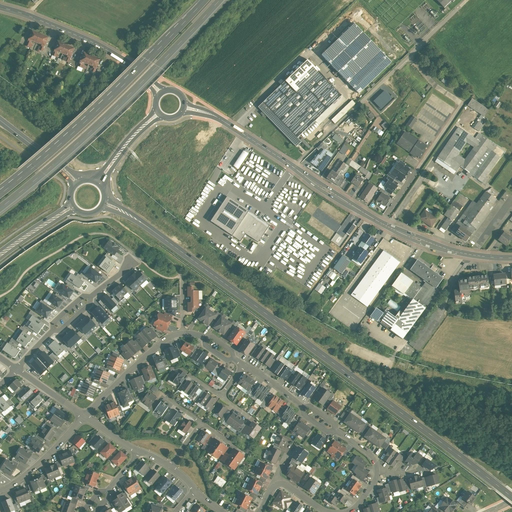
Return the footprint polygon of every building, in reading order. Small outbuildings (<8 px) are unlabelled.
[(354,24),(321,56),(348,83),(381,52),(354,24)] [(40,34),(32,31),(28,40),(30,40),(37,43),(40,34)] [(48,38),(40,34),(37,43),(43,46),(45,47),(48,38)] [(58,42),(54,50),(54,51),(56,51),(62,54),(66,45),(58,42)] [(74,49),(66,45),(62,54),(69,57),(71,57),(74,49)] [(381,52),(348,83),(358,94),(391,63),(381,52)] [(92,56),(84,53),(80,61),(82,62),(88,65),(92,56)] [(100,60),(92,56),(88,65),(95,68),(96,68),(100,60)] [(308,60),(258,108),(296,147),(301,142),(297,138),(342,95),(308,60)] [(373,101),(381,109),(392,99),(384,91),(373,101)] [(488,111),(472,99),(467,106),(484,117),(488,111)] [(352,101),(331,120),(335,124),(355,104),(352,101)] [(415,123),(410,120),(406,125),(411,128),(415,123)] [(385,122),(381,126),(385,130),(389,126),(385,122)] [(373,130),(381,136),(384,133),(376,127),(373,130)] [(204,141),(208,132),(199,128),(195,137),(204,141)] [(479,134),(475,140),(458,128),(437,159),(456,172),(460,167),(468,172),(467,174),(471,177),(472,175),(485,186),(504,160),(492,152),(496,147),(482,137),(482,136),(479,134)] [(418,141),(405,132),(397,144),(410,153),(418,159),(427,146),(418,141)] [(341,143),(343,138),(335,134),(332,139),(341,143)] [(234,166),(238,169),(249,152),(245,149),(234,166)] [(324,151),(311,163),(316,167),(317,166),(318,167),(317,168),(321,171),(330,158),(326,155),(326,156),(324,155),(326,152),(324,151)] [(339,160),(334,167),(338,170),(341,171),(346,165),(339,160)] [(404,166),(399,163),(395,169),(405,176),(409,170),(404,166)] [(346,165),(341,171),(338,175),(339,176),(344,172),(348,166),(346,165)] [(368,172),(361,167),(359,171),(366,176),(368,172)] [(395,169),(391,175),(389,173),(387,176),(388,177),(394,180),(396,178),(401,182),(405,176),(395,169)] [(335,174),(331,171),(326,178),(333,182),(338,175),(335,174)] [(339,176),(338,175),(333,182),(339,187),(344,180),(339,176)] [(356,175),(351,182),(358,187),(363,180),(356,175)] [(394,180),(388,177),(386,179),(388,181),(386,184),(385,183),(383,186),(384,187),(392,193),(393,193),(395,190),(396,190),(398,187),(392,183),(394,180)] [(370,184),(360,198),(367,202),(369,199),(370,199),(372,197),(372,196),(377,189),(370,184)] [(496,200),(485,192),(482,197),(492,204),(496,200)] [(385,196),(382,193),(376,201),(384,206),(389,199),(385,196)] [(210,221),(232,236),(248,211),(227,197),(210,221)] [(435,201),(430,197),(427,202),(432,205),(435,201)] [(467,218),(460,227),(471,234),(492,204),(482,197),(477,204),(467,218)] [(463,215),(467,218),(477,204),(473,201),(463,215)] [(452,207),(459,212),(462,207),(455,202),(452,207)] [(452,207),(448,211),(449,212),(446,217),(448,218),(445,221),(449,224),(459,212),(452,207)] [(269,225),(248,211),(232,236),(240,241),(245,234),(258,242),(269,225)] [(436,219),(425,211),(419,219),(431,227),(436,219)] [(463,215),(451,231),(455,234),(460,227),(467,218),(463,215)] [(445,221),(441,228),(445,231),(450,224),(449,224),(445,221)] [(346,233),(349,235),(356,226),(353,224),(346,233)] [(460,227),(455,234),(466,242),(471,234),(460,227)] [(511,238),(503,233),(498,240),(500,241),(499,241),(506,246),(511,238)] [(374,239),(367,234),(362,241),(369,246),(374,239)] [(105,248),(114,255),(119,249),(110,242),(105,248)] [(368,254),(360,248),(353,257),(361,263),(368,254)] [(384,251),(357,287),(374,299),(400,263),(384,251)] [(83,261),(85,259),(77,253),(74,256),(75,256),(73,258),(75,260),(78,256),(83,261)] [(350,262),(341,256),(332,269),(340,274),(338,277),(342,281),(344,278),(340,275),(350,262)] [(100,268),(108,274),(115,264),(112,262),(107,258),(100,268)] [(443,279),(417,260),(410,270),(426,281),(436,289),(443,279)] [(89,278),(95,283),(98,280),(99,280),(102,277),(98,274),(93,270),(91,268),(85,275),(89,278)] [(138,272),(132,277),(140,286),(146,281),(139,274),(138,272)] [(139,274),(146,281),(148,278),(142,272),(139,274)] [(87,281),(89,278),(85,275),(82,273),(80,276),(83,278),(87,281)] [(413,282),(401,273),(391,287),(392,288),(391,290),(400,296),(401,295),(403,296),(403,295),(404,293),(405,293),(413,282)] [(74,275),(69,282),(74,285),(80,289),(84,283),(81,280),(76,277),(74,275)] [(486,276),(468,278),(467,279),(467,280),(464,280),(464,279),(462,280),(462,281),(459,281),(458,282),(459,290),(455,290),(454,292),(455,301),(456,302),(460,302),(460,304),(462,303),(462,302),(465,302),(465,301),(465,297),(469,296),(469,295),(469,289),(477,288),(477,290),(480,290),(480,288),(488,287),(487,277),(486,276)] [(132,277),(127,282),(129,284),(134,291),(140,286),(132,277)] [(37,279),(32,284),(36,287),(41,283),(37,279)] [(156,293),(159,290),(151,281),(147,285),(156,293)] [(416,285),(413,282),(405,293),(413,299),(425,308),(438,290),(436,289),(426,281),(421,288),(416,285)] [(319,283),(315,290),(321,294),(326,288),(319,283)] [(68,298),(69,299),(73,292),(72,291),(65,287),(62,284),(57,291),(63,294),(68,298)] [(132,293),(134,291),(129,284),(126,287),(132,293)] [(116,288),(124,297),(128,293),(123,288),(120,285),(116,288)] [(126,286),(123,288),(128,293),(130,295),(132,293),(126,287),(126,286)] [(193,291),(193,287),(188,288),(188,297),(191,297),(198,297),(198,291),(193,291)] [(374,299),(357,287),(351,296),(367,308),(374,299)] [(124,297),(116,288),(112,292),(116,296),(121,302),(125,298),(124,297)] [(53,295),(48,301),(52,304),(57,307),(58,308),(62,302),(62,301),(54,296),(53,295)] [(106,295),(100,300),(101,301),(106,306),(110,311),(116,306),(111,300),(106,295)] [(169,297),(167,297),(166,297),(166,299),(165,299),(165,305),(166,305),(166,310),(169,310),(175,310),(176,310),(176,303),(175,303),(175,299),(170,299),(170,297),(169,297)] [(397,320),(395,324),(407,333),(425,308),(413,299),(412,301),(397,320)] [(40,303),(35,311),(47,319),(52,312),(46,307),(40,303)] [(191,303),(188,303),(188,312),(194,312),(194,308),(198,308),(198,303),(192,303),(191,303)] [(95,316),(101,322),(102,324),(109,318),(99,307),(92,313),(95,316)] [(203,312),(198,319),(203,323),(211,312),(206,309),(206,308),(203,312)] [(381,317),(378,321),(380,323),(388,313),(385,311),(382,315),(381,317)] [(438,314),(433,311),(409,344),(413,348),(438,314)] [(215,315),(211,312),(203,323),(208,326),(213,319),(215,315)] [(381,317),(374,312),(371,317),(378,321),(381,317)] [(388,313),(380,323),(390,330),(395,324),(397,320),(388,313)] [(164,316),(159,314),(156,319),(168,324),(171,319),(164,316)] [(32,316),(29,321),(31,323),(41,329),(45,324),(37,319),(32,316)] [(87,317),(82,322),(90,330),(95,325),(91,321),(87,317)] [(218,322),(214,328),(219,331),(226,321),(222,317),(221,317),(218,322)] [(93,319),(91,321),(95,325),(97,327),(99,325),(98,324),(93,319)] [(168,324),(156,319),(154,325),(157,327),(164,329),(166,330),(168,324)] [(231,324),(226,321),(219,331),(224,335),(229,327),(231,324)] [(82,322),(77,326),(81,330),(85,335),(90,330),(82,322)] [(38,334),(41,329),(31,323),(28,328),(32,330),(38,334)] [(407,333),(395,324),(390,330),(403,339),(407,333)] [(238,325),(237,328),(236,327),(234,330),(228,339),(236,345),(241,338),(244,334),(243,333),(245,330),(238,325)] [(156,336),(150,328),(148,330),(154,338),(156,336)] [(148,330),(147,329),(141,333),(149,342),(154,338),(148,330)] [(73,330),(67,335),(75,343),(80,339),(76,334),(73,330)] [(81,330),(78,332),(84,339),(87,337),(85,335),(81,330)] [(23,331),(20,336),(29,343),(30,343),(33,338),(27,334),(23,331)] [(78,332),(76,334),(80,339),(82,341),(84,339),(78,332)] [(149,342),(141,333),(136,337),(138,339),(144,346),(149,342)] [(67,335),(62,340),(66,344),(70,348),(75,343),(67,335)] [(243,340),(242,342),(244,344),(247,340),(248,341),(250,338),(247,335),(243,340)] [(25,347),(29,343),(20,336),(16,341),(20,344),(25,347)] [(144,346),(138,339),(136,341),(141,348),(144,346)] [(248,341),(247,340),(244,344),(239,351),(247,356),(254,345),(248,341)] [(55,341),(52,344),(61,354),(64,351),(60,346),(55,341)] [(133,343),(132,341),(127,345),(134,354),(139,350),(133,343)] [(141,348),(136,341),(133,343),(139,350),(141,348)] [(9,344),(7,343),(2,351),(14,359),(20,351),(16,349),(9,344)] [(188,344),(186,343),(181,350),(188,355),(191,352),(193,348),(190,346),(190,345),(189,344),(188,344)] [(58,357),(61,354),(52,344),(48,347),(54,352),(58,357)] [(62,344),(60,346),(64,351),(66,353),(69,351),(64,346),(62,344)] [(70,348),(66,344),(64,346),(69,351),(70,352),(72,350),(70,348)] [(134,354),(127,345),(121,349),(124,352),(129,358),(129,359),(134,354)] [(173,347),(165,350),(170,361),(177,358),(174,349),(173,347)] [(259,349),(254,356),(258,360),(265,350),(261,347),(259,349)] [(265,350),(258,360),(263,363),(270,353),(265,350)] [(206,356),(199,351),(198,352),(193,359),(200,364),(206,356)] [(58,357),(54,352),(51,354),(56,360),(57,361),(60,359),(58,357)] [(38,359),(47,369),(54,363),(53,362),(48,357),(44,353),(38,359)] [(270,353),(263,363),(267,366),(272,359),(274,356),(270,353)] [(112,356),(111,356),(109,361),(121,366),(123,361),(118,359),(112,356)] [(161,357),(154,360),(158,370),(165,367),(162,360),(161,357)] [(287,362),(281,358),(278,362),(284,366),(287,362)] [(47,369),(38,359),(32,365),(35,369),(41,375),(47,369)] [(206,366),(206,367),(212,372),(216,366),(218,364),(211,359),(206,366)] [(121,366),(109,361),(107,366),(114,369),(119,371),(121,366)] [(272,370),(272,371),(278,375),(284,366),(278,362),(277,363),(272,370)] [(216,366),(212,372),(211,373),(214,376),(219,368),(216,366)] [(290,370),(284,366),(278,375),(284,379),(289,371),(290,370)] [(150,367),(142,370),(143,372),(144,372),(145,374),(144,375),(147,381),(155,378),(150,367)] [(219,368),(214,376),(214,375),(217,378),(219,376),(223,370),(220,368),(219,368)] [(223,370),(219,376),(225,381),(231,373),(224,368),(223,370)] [(39,378),(41,376),(41,375),(35,369),(31,373),(39,378)] [(98,369),(97,369),(95,374),(107,379),(110,374),(105,372),(98,369)] [(177,373),(173,374),(170,378),(174,381),(174,382),(177,385),(184,375),(183,374),(183,373),(182,372),(181,372),(180,372),(179,373),(178,374),(177,373)] [(294,375),(289,382),(294,385),(301,375),(296,372),(294,375)] [(60,378),(63,382),(69,377),(66,373),(60,378)] [(107,379),(95,374),(93,379),(94,379),(101,382),(105,384),(107,379)] [(241,381),(238,384),(243,388),(250,378),(245,375),(241,381)] [(301,375),(294,385),(298,388),(303,382),(305,378),(301,375)] [(138,378),(130,381),(134,391),(142,388),(141,385),(138,378)] [(250,378),(243,388),(248,391),(251,387),(255,382),(250,378)] [(17,380),(10,386),(14,391),(19,387),(21,385),(17,380)] [(311,382),(308,380),(305,383),(303,387),(305,389),(309,384),(310,385),(311,382)] [(185,386),(182,390),(187,394),(193,385),(188,381),(185,386)] [(85,383),(84,383),(82,388),(94,393),(96,388),(91,386),(85,383)] [(310,385),(309,384),(305,389),(302,394),(307,398),(315,388),(310,385)] [(198,388),(193,385),(187,394),(191,397),(192,397),(195,393),(198,388)] [(257,390),(253,395),(258,398),(265,388),(261,385),(257,390)] [(14,391),(12,393),(14,396),(21,389),(19,387),(14,391)] [(25,390),(19,396),(24,401),(32,393),(28,387),(25,390)] [(94,393),(82,388),(80,393),(92,398),(94,393)] [(265,388),(258,398),(262,402),(266,396),(269,391),(265,388)] [(331,394),(322,388),(319,393),(314,400),(322,405),(331,394)] [(127,390),(125,390),(123,391),(128,402),(132,401),(129,395),(127,390)] [(128,402),(123,391),(121,392),(118,393),(120,399),(123,405),(124,407),(129,405),(128,402)] [(156,398),(149,393),(142,402),(149,407),(153,402),(156,398)] [(201,398),(198,402),(203,405),(209,396),(204,393),(201,398)] [(43,400),(39,395),(36,398),(30,404),(29,404),(34,409),(41,402),(43,400)] [(2,396),(0,397),(0,406),(5,412),(11,407),(6,402),(2,396)] [(30,404),(36,398),(34,396),(28,402),(30,404)] [(209,396),(203,405),(208,409),(211,405),(214,400),(209,396)] [(268,406),(267,406),(272,410),(279,399),(275,396),(268,406)] [(279,399),(272,410),(276,413),(280,407),(284,402),(279,399)] [(330,405),(327,409),(331,412),(331,411),(335,415),(338,411),(338,412),(339,411),(340,410),(340,409),(341,407),(333,401),(330,405)] [(115,402),(110,405),(115,417),(120,414),(119,414),(117,407),(115,402)] [(157,407),(154,411),(162,416),(168,407),(160,402),(157,407)] [(220,404),(214,412),(221,418),(227,409),(220,404)] [(110,405),(105,407),(107,412),(110,419),(115,417),(110,405)] [(281,417),(285,420),(285,421),(292,412),(293,410),(288,407),(286,411),(281,417)] [(59,411),(57,409),(57,410),(54,415),(62,420),(66,415),(59,411)] [(168,418),(167,420),(171,423),(171,424),(172,425),(173,425),(174,425),(181,415),(173,410),(173,411),(168,418)] [(292,412),(285,421),(285,420),(284,422),(289,425),(293,419),(296,415),(292,412)] [(343,412),(340,417),(345,421),(348,416),(343,412)] [(232,416),(226,423),(232,427),(239,417),(233,413),(232,416)] [(345,421),(344,422),(348,425),(347,426),(348,427),(355,417),(350,413),(348,416),(345,421)] [(15,419),(20,425),(24,421),(19,415),(15,419)] [(62,420),(54,415),(51,421),(54,423),(59,426),(61,427),(64,422),(62,420)] [(239,417),(232,427),(237,431),(242,424),(244,421),(239,417)] [(355,417),(348,427),(349,427),(350,427),(354,430),(360,421),(355,417)] [(186,419),(179,429),(185,434),(192,424),(186,419)] [(52,425),(47,421),(44,424),(47,426),(52,429),(54,426),(52,425)] [(360,421),(354,430),(353,430),(354,431),(355,430),(359,433),(364,427),(366,424),(360,421)] [(295,428),(293,431),(298,434),(305,425),(300,422),(299,423),(295,428)] [(249,428),(246,432),(251,436),(251,437),(253,438),(254,438),(255,437),(255,435),(260,428),(252,423),(249,428)] [(249,428),(245,425),(241,432),(244,435),(246,432),(249,428)] [(310,429),(305,425),(298,434),(303,438),(309,430),(310,429)] [(52,429),(47,426),(43,431),(52,437),(56,432),(52,429)] [(376,432),(370,428),(369,431),(365,435),(364,437),(368,440),(368,441),(369,441),(376,432)] [(52,437),(43,431),(40,435),(40,436),(45,439),(49,442),(52,437)] [(203,431),(196,440),(204,445),(205,443),(210,436),(203,431)] [(376,432),(369,441),(370,442),(370,441),(374,444),(381,435),(376,432)] [(45,439),(40,436),(40,435),(38,434),(36,437),(43,442),(45,439)] [(95,435),(89,442),(91,444),(97,437),(95,435)] [(325,440),(318,435),(316,438),(314,438),(312,440),(313,442),(312,444),(319,449),(322,445),(322,444),(325,440)] [(381,435),(374,444),(374,445),(375,446),(375,445),(379,448),(384,442),(386,439),(381,435)] [(79,436),(73,442),(79,448),(85,442),(79,436)] [(97,437),(91,444),(96,449),(104,442),(98,436),(97,437)] [(278,436),(277,436),(275,440),(276,441),(275,443),(280,445),(283,447),(286,440),(278,436)] [(34,439),(33,439),(29,445),(32,448),(37,451),(38,452),(43,446),(41,445),(34,439)] [(211,447),(208,452),(212,455),(220,444),(215,441),(211,447)] [(331,447),(330,449),(329,449),(327,451),(328,452),(329,454),(330,453),(333,455),(340,446),(335,442),(331,447)] [(384,442),(381,446),(385,450),(389,445),(384,442)] [(105,449),(101,453),(106,458),(115,450),(109,444),(105,449)] [(220,444),(212,455),(217,459),(221,454),(225,448),(220,444)] [(345,449),(340,446),(333,455),(336,457),(336,458),(337,459),(339,459),(340,458),(340,456),(342,454),(345,449)] [(307,454),(298,448),(292,457),(298,461),(301,463),(307,454)] [(273,449),(271,452),(270,452),(268,456),(269,456),(267,459),(275,463),(280,452),(279,452),(273,449)] [(388,453),(383,460),(388,463),(396,453),(391,449),(388,453)] [(25,451),(24,450),(20,455),(18,454),(16,458),(20,461),(25,464),(31,455),(25,451)] [(232,454),(231,453),(229,456),(226,461),(235,468),(243,456),(235,450),(232,454)] [(70,452),(65,454),(69,464),(74,462),(71,455),(70,451),(70,452)] [(115,458),(112,461),(118,466),(126,458),(121,452),(115,458)] [(223,455),(220,460),(224,463),(226,461),(229,456),(225,453),(223,455)] [(396,453),(388,463),(393,467),(398,460),(401,456),(396,453)] [(409,457),(405,463),(409,466),(411,463),(410,463),(416,456),(415,456),(412,453),(409,457)] [(421,456),(417,453),(415,456),(416,456),(410,463),(411,463),(412,465),(416,464),(418,461),(421,456)] [(65,454),(59,456),(61,460),(63,466),(63,467),(69,464),(65,454)] [(359,458),(357,457),(352,462),(358,466),(362,469),(366,463),(363,461),(363,459),(361,458),(359,458)] [(437,467),(427,459),(422,465),(422,466),(426,468),(429,470),(437,467)] [(11,463),(9,461),(5,467),(3,466),(1,469),(5,472),(10,476),(16,467),(11,463)] [(235,468),(226,461),(224,463),(234,470),(235,468)] [(142,462),(136,469),(139,471),(138,472),(142,475),(147,468),(148,467),(145,464),(145,465),(142,462)] [(266,465),(263,464),(263,463),(261,463),(260,463),(259,465),(259,466),(258,468),(269,474),(271,468),(266,465)] [(56,465),(54,466),(51,467),(55,478),(61,475),(58,468),(56,465)] [(293,467),(290,471),(289,471),(286,475),(297,483),(299,479),(300,480),(304,474),(296,468),(293,466),(293,467)] [(362,469),(358,466),(354,472),(357,474),(363,478),(363,479),(364,479),(368,473),(362,469)] [(51,467),(48,468),(45,469),(47,473),(49,479),(49,480),(55,478),(51,467)] [(147,468),(142,475),(144,477),(145,475),(150,470),(147,468)] [(269,474),(258,468),(257,471),(256,471),(255,473),(256,474),(257,475),(258,475),(260,476),(266,479),(269,474)] [(147,477),(145,479),(152,485),(159,476),(153,470),(147,477)] [(92,473),(88,471),(86,477),(96,481),(99,475),(98,475),(92,473)] [(308,473),(304,479),(308,482),(311,478),(313,477),(308,473)] [(436,475),(428,477),(428,478),(430,484),(430,486),(439,483),(436,475)] [(213,483),(222,488),(226,481),(217,476),(213,483)] [(420,476),(417,476),(414,477),(417,488),(422,486),(423,486),(421,479),(420,476)] [(41,477),(36,480),(40,490),(46,487),(43,481),(42,477),(41,477)] [(96,481),(86,477),(84,483),(87,484),(93,486),(94,486),(96,481)] [(414,477),(411,478),(408,479),(409,480),(411,489),(411,490),(417,488),(414,477)] [(133,478),(128,481),(135,491),(138,490),(139,490),(140,489),(140,488),(136,482),(133,478)] [(160,485),(156,489),(162,494),(171,483),(165,478),(160,485)] [(258,481),(254,480),(253,479),(252,478),(250,478),(249,480),(250,481),(248,484),(259,489),(262,484),(258,481)] [(311,478),(308,482),(304,488),(313,494),(318,487),(316,485),(318,483),(311,478)] [(351,482),(349,485),(358,490),(361,485),(358,483),(353,479),(351,482)] [(40,490),(36,480),(30,482),(31,484),(33,490),(34,492),(40,490)] [(396,480),(390,482),(391,483),(393,492),(393,493),(399,491),(396,481),(397,481),(396,480)] [(397,481),(396,481),(399,491),(399,492),(405,490),(403,482),(402,480),(397,481)] [(128,481),(123,484),(124,485),(127,491),(130,495),(131,495),(132,494),(133,493),(135,491),(128,481)] [(259,489),(248,484),(247,486),(246,487),(245,488),(246,490),(248,491),(248,490),(251,492),(256,494),(257,494),(259,489)] [(174,485),(168,492),(170,494),(176,487),(174,485)] [(347,487),(346,490),(351,493),(354,496),(358,490),(349,485),(347,487)] [(82,488),(75,486),(73,491),(84,495),(86,490),(82,488)] [(344,488),(343,487),(341,490),(346,494),(349,496),(351,493),(346,490),(347,487),(345,486),(344,488)] [(170,494),(169,495),(175,501),(182,493),(176,487),(170,494)] [(26,488),(20,491),(24,501),(30,499),(27,492),(26,488)] [(386,488),(377,491),(379,497),(381,503),(388,501),(387,496),(388,496),(387,494),(386,488)] [(20,491),(15,493),(16,496),(19,503),(24,501),(20,491)] [(84,495),(73,491),(71,497),(72,497),(78,500),(82,501),(84,495)] [(277,496),(273,503),(280,508),(281,505),(284,507),(289,500),(291,498),(281,492),(279,495),(280,496),(279,497),(277,496)] [(467,492),(462,498),(468,503),(470,505),(475,498),(472,496),(473,495),(471,494),(470,494),(467,492)] [(248,497),(243,495),(243,494),(242,493),(240,493),(239,495),(239,496),(238,499),(249,504),(251,499),(251,498),(248,497)] [(345,497),(339,493),(338,496),(336,498),(339,501),(344,505),(348,499),(345,497)] [(122,494),(117,497),(118,498),(125,509),(130,506),(126,499),(123,494),(122,494)] [(329,497),(327,500),(332,504),(336,506),(339,501),(336,498),(331,495),(329,497)] [(327,496),(323,501),(330,506),(332,504),(327,500),(329,497),(327,496)] [(457,505),(447,497),(443,502),(453,510),(457,505)] [(118,498),(113,502),(114,502),(117,507),(119,511),(121,511),(125,509),(118,498)] [(462,498),(459,503),(464,507),(468,503),(462,498)] [(249,504),(238,499),(237,501),(236,502),(235,503),(235,505),(237,506),(238,505),(241,507),(246,509),(249,504)] [(10,500),(2,503),(5,510),(6,511),(11,511),(15,511),(12,505),(10,500)] [(289,500),(284,507),(287,510),(289,508),(292,502),(289,500)] [(70,503),(65,501),(63,507),(74,511),(76,505),(70,503)] [(296,503),(292,510),(291,510),(290,511),(291,511),(298,511),(303,506),(297,502),(296,503)] [(451,511),(453,510),(443,502),(439,507),(444,511),(445,511),(451,511)] [(192,503),(187,511),(188,511),(191,511),(192,511),(191,511),(195,505),(192,503)]
